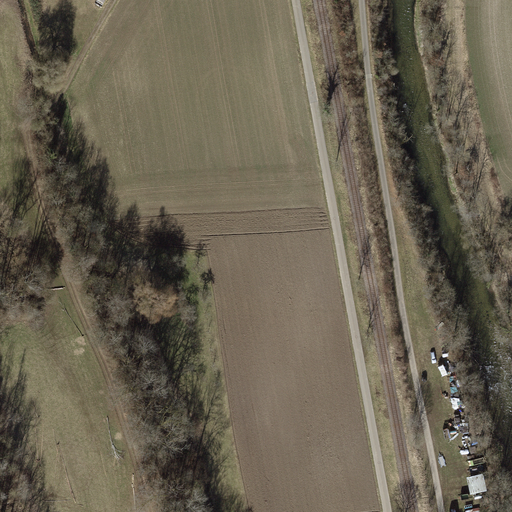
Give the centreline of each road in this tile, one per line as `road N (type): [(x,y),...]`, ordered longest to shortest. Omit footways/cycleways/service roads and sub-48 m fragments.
road 1 (track): [(147,511),(67,273),(46,163),(45,131),(115,0)]
road 2 (unclassified): [(391,511),(297,0)]
